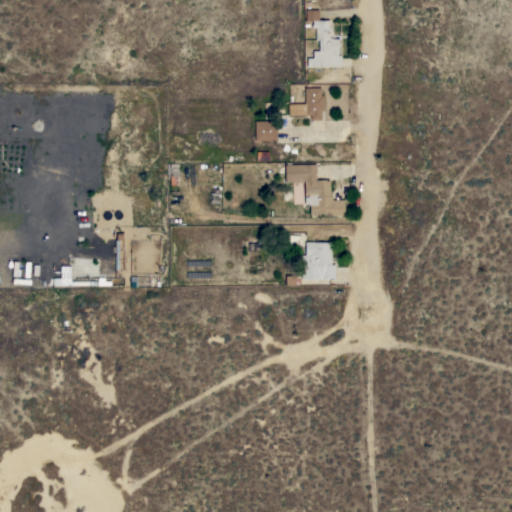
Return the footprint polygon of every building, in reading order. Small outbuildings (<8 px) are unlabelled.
[(306,66),(306,57),(312,57),(312,50),(318,50),(318,39),(314,39),(314,27),(312,27),(312,21),(303,21),(303,8),(317,8),(317,19),(329,19),(328,26),(330,26),(330,31),(329,31),(328,36),(331,36),(331,37),(338,37),(338,53),(340,53),(340,66),(306,66)] [(324,119),(309,119),(309,114),(304,114),(304,113),(288,113),(287,103),(304,103),(304,87),(320,86),(320,94),(322,94),(322,105),(324,105),(324,119)] [(254,139),(254,120),(276,120),(276,139),(254,139)] [(315,163),(315,179),(329,178),(329,195),(331,195),(331,199),(343,199),(344,214),(329,215),(329,212),(320,212),(320,213),(309,213),(308,196),(304,197),(303,181),(284,181),(284,164),(315,163)] [(301,278),(300,254),(305,254),(304,241),(313,240),(313,241),(330,241),(330,263),(333,263),(334,277),(301,278)] [(51,286),(68,286),(68,266),(58,266),(58,278),(51,278),(51,286)]
